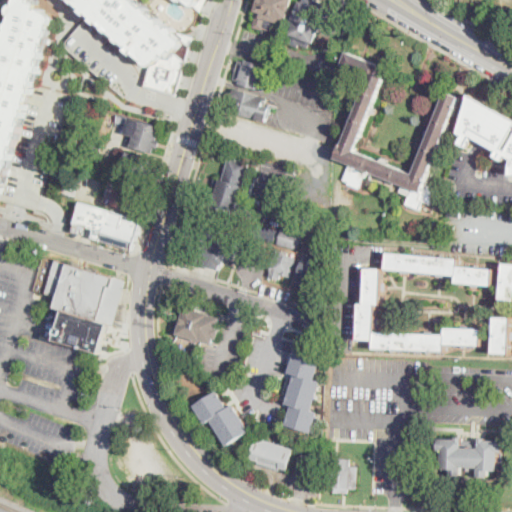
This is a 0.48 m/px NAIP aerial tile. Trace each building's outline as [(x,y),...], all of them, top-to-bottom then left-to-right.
[(16,0),(0,51),(0,58),(1,59),(0,59),(0,203),(1,204),(2,197),(37,84),(50,42),(52,42),(54,35),(50,34),(54,15),(48,8),(41,5),(41,0),(16,0)] [(203,11),(207,0),(74,0),(91,15),(149,68),(145,84),(178,95),(195,36),(180,30),(144,0),(184,0),(193,7),(196,5),(203,11)] [(293,0),(289,19),(284,18),(283,23),(276,21),(274,31),(254,26),(260,0),(293,0)] [(322,31),(319,30),(314,43),(311,42),(309,47),(301,44),(299,47),(289,43),(298,22),(294,21),(303,0),(330,11),(322,31)] [(415,172),(448,89),(461,95),(426,182),(438,187),(432,202),(424,199),(420,207),(407,202),(410,194),(401,190),(403,184),(367,170),(360,187),(344,180),(351,162),(337,157),(370,74),(344,63),(349,51),(390,67),(357,149),(415,172)] [(247,60),(268,66),(267,70),(271,72),(265,91),(240,84),(240,81),(235,80),(240,61),(246,62),(247,60)] [(272,106),(267,122),(232,112),(235,103),(232,102),(236,88),(270,98),(268,105),(272,106)] [(461,132),(472,93),(511,115),(511,136),(506,147),(509,149),(511,143),(511,157),(510,157),(508,160),(499,156),(501,150),(475,136),(469,146),(463,143),(467,134),(461,132)] [(159,148),(155,147),(154,153),(132,146),(135,136),(126,133),(131,118),(161,127),(158,139),(162,141),(159,148)] [(105,144),(102,156),(89,152),(92,140),(105,144)] [(151,158),(146,178),(124,172),(129,152),(151,158)] [(252,163),(244,190),(249,192),(243,211),(210,201),(217,179),(223,181),(231,157),(252,163)] [(136,212),(106,203),(113,180),(143,189),(136,212)] [(143,220),(134,250),(95,238),(97,230),(77,224),(83,201),(143,220)] [(460,218),(449,216),(450,203),(462,205),(460,218)] [(315,212),(311,225),(300,222),(304,208),(315,212)] [(278,230),(274,243),(253,237),(257,224),(278,230)] [(243,238),(238,258),(228,255),(226,265),(223,264),(222,270),(201,264),(203,259),(200,258),(208,228),(243,238)] [(304,234),(299,249),(281,244),(285,228),(304,234)] [(322,248),(320,254),(328,256),(320,292),(297,286),(306,249),(311,250),(312,246),(322,248)] [(487,283),(451,280),(452,272),(381,266),(383,249),(454,256),(454,263),(489,266),(487,283)] [(298,258),(292,278),(282,275),(281,279),(271,277),(278,250),(290,253),(289,256),(298,258)] [(124,280),(111,323),(101,353),(57,340),(66,310),(56,307),(60,297),(47,293),(57,260),(124,280)] [(511,261),(511,296),(496,296),(499,260),(511,261)] [(376,303),(372,303),(371,330),(441,333),(441,326),(477,328),(476,344),(441,343),(441,350),(369,347),(370,339),(353,339),(355,302),(360,302),(361,266),(378,267),(376,303)] [(222,330),(219,340),(216,339),(214,345),(180,334),(180,332),(175,330),(184,300),(199,305),(197,309),(223,318),(219,329),(222,330)] [(506,352),(490,351),(492,315),(508,315),(506,352)] [(313,433),(287,425),(293,405),(287,403),(296,374),(291,373),(296,353),(322,361),(317,379),(322,381),(313,410),(319,412),(313,433)] [(229,408),(235,405),(252,431),(229,445),(213,420),(207,424),(196,406),(219,391),(229,408)] [(295,449),(288,470),(282,468),(281,471),(258,464),(259,461),(252,459),(259,437),(295,449)] [(464,437),(463,447),(480,448),(480,438),(487,438),(487,440),(504,441),(504,453),(499,453),(499,471),(490,470),(489,477),(479,476),(479,468),(463,467),(462,476),(452,475),(452,469),(443,469),(444,450),(439,450),(440,438),(457,439),(457,437),(464,437)] [(359,467),(358,489),(350,488),(350,493),(335,492),(336,488),(332,488),(334,458),(352,460),(352,467),(359,467)]
